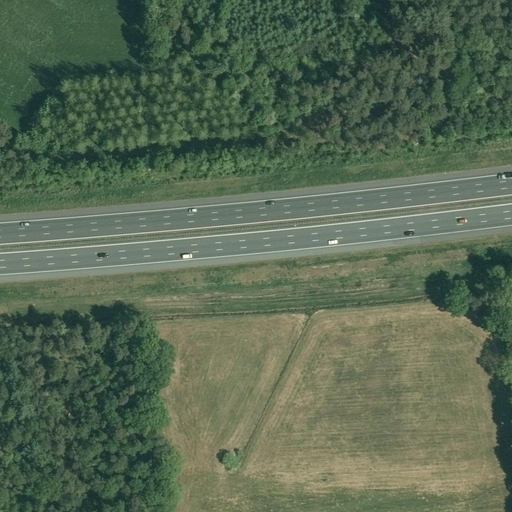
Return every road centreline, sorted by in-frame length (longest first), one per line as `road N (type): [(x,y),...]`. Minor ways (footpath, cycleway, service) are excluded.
road 1 (motorway): [(511,183),(0,234)]
road 2 (motorway): [(0,264),(511,214)]
